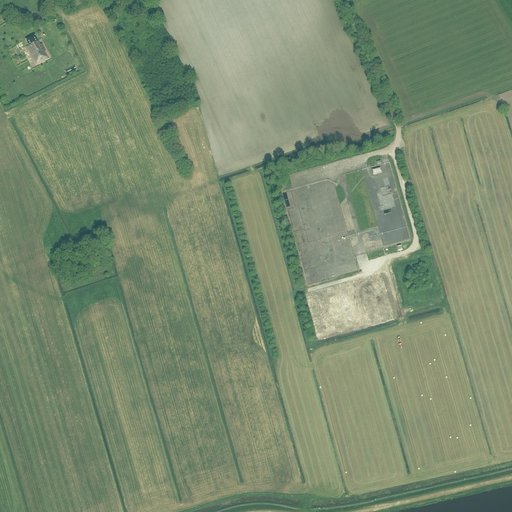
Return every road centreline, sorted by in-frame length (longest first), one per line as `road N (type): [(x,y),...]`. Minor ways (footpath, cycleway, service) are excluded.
road 1 (track): [(363,511),(511,478)]
road 2 (track): [(511,85),(398,124)]
